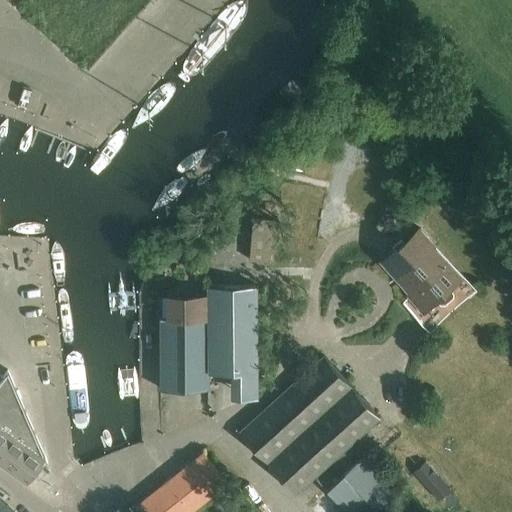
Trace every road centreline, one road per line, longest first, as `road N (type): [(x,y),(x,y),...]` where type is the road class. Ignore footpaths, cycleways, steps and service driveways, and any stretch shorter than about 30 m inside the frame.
road 1 (residential): [(84,500),(212,427),(284,511)]
road 2 (residential): [(0,77),(87,111),(188,0)]
road 3 (residential): [(0,338),(84,500)]
